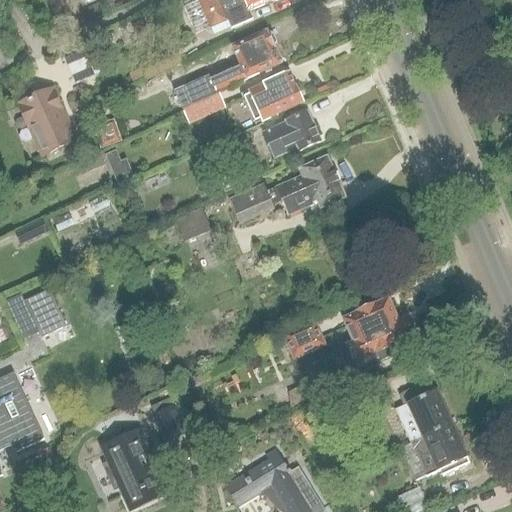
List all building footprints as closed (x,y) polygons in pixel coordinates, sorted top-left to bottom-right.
[(112,0),(108,0),(89,9),(94,20),(117,9),(112,0)] [(196,0),(209,29),(225,22),(229,30),(251,20),(247,12),(274,0),(196,0)] [(131,27),(137,38),(149,32),(143,21),(131,27)] [(113,32),(102,38),(107,47),(118,41),(113,32)] [(232,90),(230,86),(279,64),(271,46),(273,44),(270,36),(266,36),(265,33),(230,49),(237,64),(221,72),(221,74),(184,90),(192,108),(232,90)] [(91,48),(64,59),(75,85),(102,74),(91,48)] [(180,65),(176,55),(140,71),(144,79),(145,81),(180,65)] [(144,79),(140,71),(129,76),(132,84),(144,79)] [(248,93),(261,122),(300,104),(287,75),(248,93)] [(76,143),(52,91),(20,106),(43,157),(76,143)] [(190,126),(228,109),(222,97),(185,114),(190,126)] [(305,114),(262,134),(274,160),(296,150),(297,152),(318,142),(305,114)] [(91,132),(86,120),(78,124),(83,136),(91,132)] [(113,122),(92,129),(100,150),(121,143),(113,122)] [(122,163),(117,152),(105,157),(117,184),(134,177),(127,161),(122,163)] [(319,213),(345,201),(326,159),(297,171),(300,178),(269,192),(263,177),(226,194),(241,225),(277,209),(275,206),(281,204),(287,217),(315,204),(319,213)] [(239,173),(226,179),(231,190),(263,175),(260,169),(241,177),(239,173)] [(202,210),(176,222),(186,244),(213,232),(202,210)] [(46,237),(40,225),(13,238),(19,250),(46,237)] [(66,326),(64,322),(54,302),(48,289),(25,300),(35,321),(44,339),(65,329),(65,327),(66,326)] [(342,320),(349,335),(353,344),(346,347),(353,363),(375,353),(379,363),(394,356),(389,347),(410,337),(403,320),(396,323),(386,301),(342,320)] [(317,322),(284,337),(295,362),(328,348),(317,322)] [(13,374),(0,380),(0,476),(2,476),(0,472),(0,447),(11,442),(16,453),(44,440),(13,374)] [(348,418),(386,400),(377,382),(339,400),(348,418)] [(436,393),(396,411),(411,444),(421,440),(451,426),(436,393)] [(186,434),(174,407),(153,417),(165,443),(186,434)] [(421,440),(411,444),(427,478),(440,472),(442,477),(469,465),(451,426),(421,440)] [(166,494),(138,432),(100,449),(129,511),(166,494)] [(270,462),(226,487),(237,507),(262,492),(276,509),(282,506),(285,511),(323,511),(310,488),(298,470),(291,474),(289,471),(287,472),(276,453),(267,458),(270,462)] [(421,486),(379,505),(382,511),(421,511),(431,508),(421,486)]
